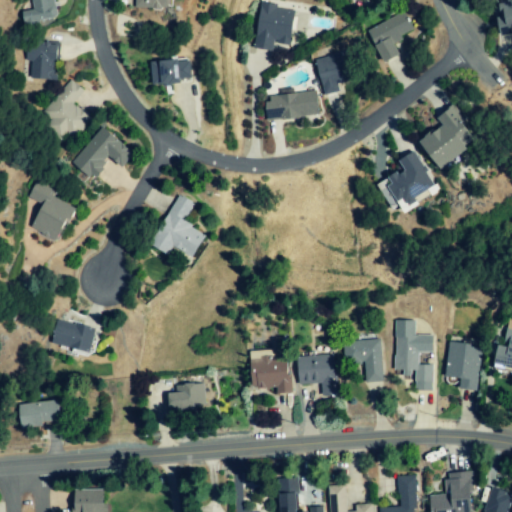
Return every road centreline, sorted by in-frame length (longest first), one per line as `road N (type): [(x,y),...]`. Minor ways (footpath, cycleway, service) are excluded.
road 1 (residential): [(511,446),(404,436),(0,471)]
road 2 (residential): [(459,41),(436,71),(348,140),(284,165),(232,164),(164,141),(135,114),(112,75),(89,0)]
road 3 (residential): [(164,141),(101,277)]
